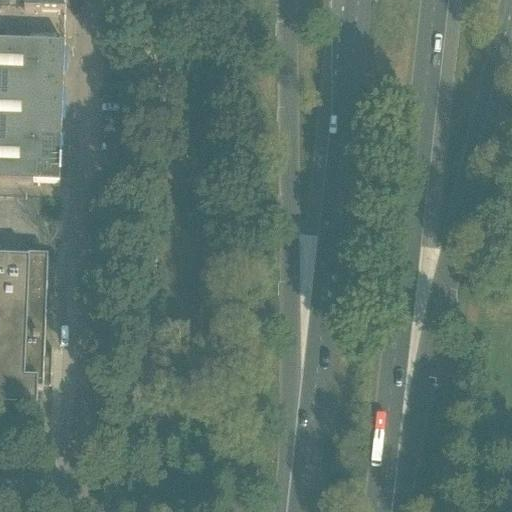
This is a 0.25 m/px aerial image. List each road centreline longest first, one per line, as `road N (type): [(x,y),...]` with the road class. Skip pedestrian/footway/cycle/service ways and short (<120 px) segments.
road 1 (unclassified): [(0,483),(51,484),(70,466),(84,417),(92,0)]
road 2 (primary): [(380,511),(511,0)]
road 3 (primary): [(358,0),(300,511)]
road 4 (primary): [(377,511),(434,0)]
road 5 (primary): [(286,0),(293,511)]
